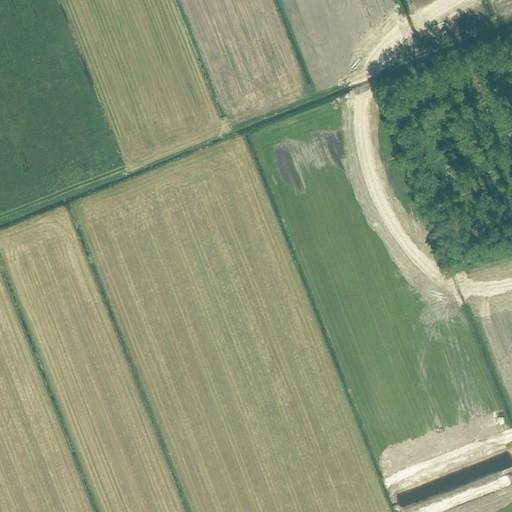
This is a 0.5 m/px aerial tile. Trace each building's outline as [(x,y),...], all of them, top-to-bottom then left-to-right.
[(391,275),(381,279),(388,298),(398,294),(391,275)] [(381,279),(371,282),(379,304),(389,300),(388,298),(381,279)] [(371,282),(361,286),(370,307),(379,304),(371,282)] [(361,286),(351,290),(359,311),(370,307),(361,286)] [(341,295),(329,299),(337,318),(338,322),(356,315),(352,304),(346,307),(341,295)] [(329,299),(318,304),(327,327),(338,322),(337,318),(329,299)] [(450,315),(438,320),(443,331),(454,327),(453,323),(450,315)] [(438,320),(426,324),(431,336),(443,331),(438,320)] [(443,331),(431,336),(437,350),(452,345),(450,342),(459,338),(456,330),(454,327),(443,331)] [(411,329),(399,334),(404,347),(416,342),(417,342),(422,340),(423,339),(421,333),(414,335),(411,329)] [(399,334),(386,339),(390,348),(391,352),(404,347),(399,334)] [(375,337),(360,343),(364,352),(379,346),(375,337)] [(416,342),(404,347),(409,360),(421,355),(418,346),(417,342),(416,342)] [(404,347),(391,352),(392,356),(396,365),(409,360),(404,347)] [(346,348),(336,352),(344,371),(355,366),(351,356),(350,357),(346,348)] [(379,356),(370,360),(378,378),(386,375),(379,356)] [(362,374),(347,380),(351,389),(365,383),(362,374)] [(503,397),(497,399),(503,413),(511,409),(511,386),(511,383),(499,387),(503,397)] [(485,393),(474,397),(481,416),(483,421),(500,414),(496,404),(491,406),(485,393)] [(474,397),(463,401),(471,420),(481,416),(474,397)] [(436,401),(427,404),(428,409),(438,405),(436,401)] [(428,409),(423,411),(427,421),(446,414),(442,404),(438,405),(428,409)] [(400,413),(381,421),(386,431),(404,424),(400,413)] [(446,414),(427,421),(431,431),(450,424),(446,414)] [(404,424),(386,431),(389,440),(389,441),(408,433),(404,424)] [(450,424),(431,431),(434,440),(453,433),(450,424)] [(453,433),(434,440),(438,449),(439,451),(460,443),(455,432),(453,433)] [(389,440),(385,442),(389,452),(393,450),(412,443),(408,433),(389,441),(389,440)] [(393,450),(389,452),(393,461),(396,460),(395,460),(397,459),(415,452),(412,443),(393,450)] [(397,459),(395,460),(396,460),(399,470),(419,462),(415,452),(397,459)]
